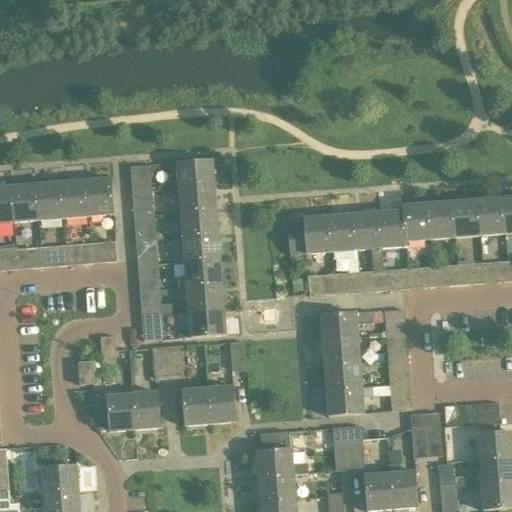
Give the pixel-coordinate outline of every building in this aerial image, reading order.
[(178,165),(180,191),(215,188),(213,163),(178,165)] [(130,169),(132,195),(152,193),(150,167),(130,169)] [(111,179),(86,182),(89,218),(114,216),(111,179)] [(86,182),(61,184),(64,220),(89,218),(86,182)] [(61,184),(36,186),(39,222),(64,220),(61,184)] [(36,186),(11,188),(15,224),(39,222),(36,186)] [(11,188),(0,188),(0,225),(15,224),(11,188)] [(180,191),(182,216),(217,213),(215,188),(180,191)] [(132,195),(134,220),(154,218),(152,193),(132,195)] [(511,199),(503,200),(506,236),(511,235),(511,199)] [(503,200),(478,202),(481,238),(506,236),(503,200)] [(478,202),(453,204),(456,240),(481,238),(478,202)] [(453,204),(429,206),(431,242),(456,240),(453,204)] [(429,206),(404,208),(407,249),(408,248),(408,244),(431,242),(429,206)] [(404,213),(379,215),(382,250),(407,249),(404,208),(403,208),(404,213)] [(182,216),(184,241),(219,238),(217,213),(182,216)] [(373,273),(359,274),(360,295),(385,293),(384,273),(382,250),(379,215),(355,216),(357,252),(372,251),(373,273)] [(333,254),(357,252),(355,216),(330,218),(333,254)] [(134,220),(136,244),(156,243),(154,218),(134,220)] [(291,257),(333,254),(330,218),(304,220),(304,229),(288,230),(291,257)] [(184,241),(186,265),(221,263),(219,238),(184,241)] [(136,244),(138,269),(158,267),(156,243),(136,244)] [(116,244),(91,246),(93,266),(117,264),(116,244)] [(91,246),(81,247),(83,267),(93,266),(91,246)] [(66,248),(56,249),(58,269),(68,268),(66,248)] [(42,250),(32,250),(33,271),(43,270),(42,250)] [(17,252),(7,252),(9,273),(19,272),(17,252)] [(187,289),(187,290),(223,287),(221,263),(186,265),(187,279),(178,280),(178,290),(187,289)] [(483,265),(484,286),(509,284),(508,264),(483,265)] [(458,267),(460,287),(484,286),(483,265),(458,267)] [(138,269),(140,293),(160,292),(158,267),(138,269)] [(433,269),(435,289),(460,287),(458,267),(433,269)] [(408,271),(410,291),(435,289),(433,269),(408,271)] [(384,273),(385,293),(410,291),(408,271),(384,273)] [(359,274),(334,276),(336,297),(360,295),(359,274)] [(336,297),(334,276),(309,278),(310,299),(336,297)] [(187,290),(189,315),(225,312),(223,287),(187,290)] [(140,293),(142,319),(162,317),(160,292),(140,293)] [(225,312),(189,315),(191,340),(226,338),(225,312)] [(384,313),(386,340),(406,338),(404,312),(384,313)] [(321,319),(323,344),(359,341),(357,326),(373,325),(372,315),(357,316),(321,319)] [(162,317),(142,319),(144,343),(164,341),(162,317)] [(100,342),(101,363),(102,368),(117,366),(114,338),(99,339),(100,342)] [(386,340),(388,364),(408,362),(406,338),(386,340)] [(323,344),(325,369),(360,366),(359,341),(323,344)] [(230,345),(232,374),(247,373),(245,344),(230,345)] [(181,348),(166,349),(169,378),(183,377),(181,348)] [(169,378),(166,349),(152,350),(154,379),(169,378)] [(388,364),(390,389),(410,388),(408,362),(388,364)] [(92,364),(80,365),(78,365),(80,387),(94,386),(92,364)] [(325,369),(326,394),(362,391),(360,366),(325,369)] [(410,388),(390,389),(391,413),(411,412),(410,388)] [(233,390),(207,392),(210,428),(236,426),(233,390)] [(141,391),(133,392),(136,433),(161,431),(159,395),(141,396),(141,391)] [(362,391),(326,394),(328,419),(364,416),(362,391)] [(136,433),(133,392),(131,392),(132,397),(108,399),(111,435),(136,433)] [(210,428),(207,392),(181,394),(184,430),(210,428)] [(499,405),(486,406),(488,427),(500,426),(499,405)] [(476,406),(466,407),(467,428),(478,427),(476,406)] [(486,406),(476,406),(478,427),(488,427),(486,406)] [(466,407),(455,408),(457,429),(467,428),(466,407)] [(457,429),(455,408),(445,409),(446,430),(457,429)] [(411,432),(426,430),(440,429),(439,415),(410,417),(411,432)] [(333,445),(348,444),(362,443),(361,428),(332,430),(333,445)] [(443,458),(440,429),(426,430),(428,459),(443,458)] [(426,430),(411,432),(414,461),(428,459),(426,430)] [(511,433),(476,436),(478,461),(511,458),(511,433)] [(365,471),(362,443),(348,444),(350,472),(365,471)] [(348,444),(333,445),(336,474),(350,472),(348,444)] [(255,454),(257,478),(293,475),(291,451),(255,454)] [(511,458),(478,461),(480,486),(511,483),(511,458)] [(442,483),(458,483),(458,463),(442,463),(442,483)] [(0,494),(9,494),(7,465),(0,465),(0,494)] [(400,465),(388,466),(392,511),(417,509),(415,473),(401,474),(400,465)] [(374,511),(392,511),(388,466),(389,475),(364,477),(366,511),(374,511)] [(41,470),(43,495),(79,493),(77,467),(41,470)] [(257,478),(259,503),(295,500),(293,475),(257,478)] [(511,483),(480,486),(482,511),(511,509),(511,483)] [(456,511),(455,486),(440,487),(441,511),(456,511)] [(33,511),(80,511),(79,493),(43,495),(44,510),(34,511),(33,511)] [(327,496),(328,511),(343,511),(342,495),(327,496)] [(296,511),(295,500),(259,503),(259,511),(296,511)]
